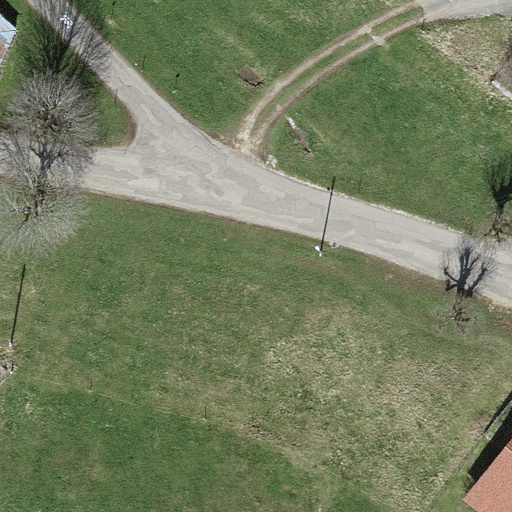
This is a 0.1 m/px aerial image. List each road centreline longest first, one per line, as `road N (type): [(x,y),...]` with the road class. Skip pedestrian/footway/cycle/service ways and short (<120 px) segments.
road 1 (unclassified): [(511,281),(234,199)]
road 2 (residential): [(45,0),(234,199)]
road 3 (unclassified): [(234,199),(0,162)]
